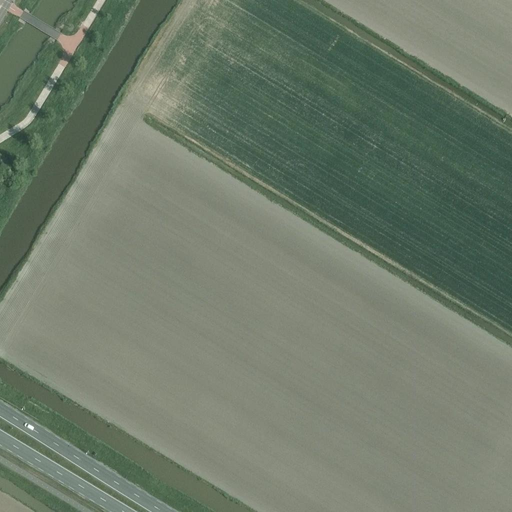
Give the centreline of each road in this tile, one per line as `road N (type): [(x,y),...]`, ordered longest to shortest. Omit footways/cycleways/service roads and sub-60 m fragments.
road 1 (primary): [(164,511),(0,408)]
road 2 (primary): [(0,438),(122,511)]
